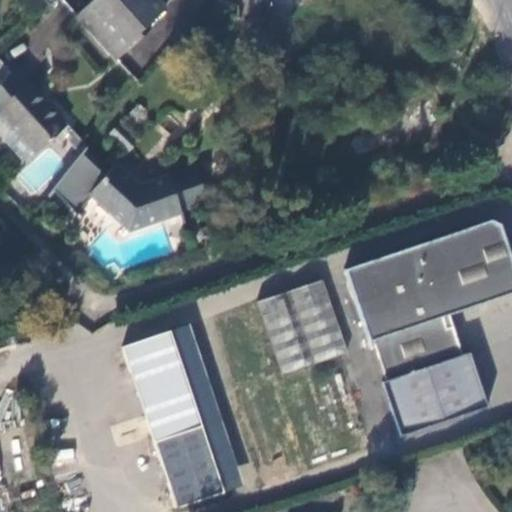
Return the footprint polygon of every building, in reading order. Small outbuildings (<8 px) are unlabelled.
[(156,0),(92,0),(76,15),(117,60),(150,30),(146,26),(164,8),(156,0)] [(12,71),(0,81),(0,117),(35,152),(66,123),(27,83),(25,84),(12,71)] [(181,212),(168,176),(138,185),(116,165),(90,193),(128,230),(181,212)] [(202,183),(176,189),(182,212),(208,205),(202,183)] [(492,222),(426,244),(433,267),(426,270),(422,256),(397,265),(395,255),(356,267),(349,280),(371,341),(371,342),(376,341),(377,345),(389,381),(384,383),(402,438),(490,409),(489,406),(474,359),(472,354),(465,357),(463,352),(452,316),(511,296),(511,251),(504,227),(492,222)] [(433,267),(426,244),(395,255),(397,265),(422,256),(426,270),(433,267)] [(257,304),(272,348),(337,325),(323,280),(257,304)] [(337,325),(272,348),(283,378),(347,354),(337,325)] [(187,328),(169,334),(184,378),(201,429),(223,495),(240,489),(187,328)] [(169,334),(121,350),(152,445),(174,511),(223,495),(201,429),(184,378),(169,334)]
